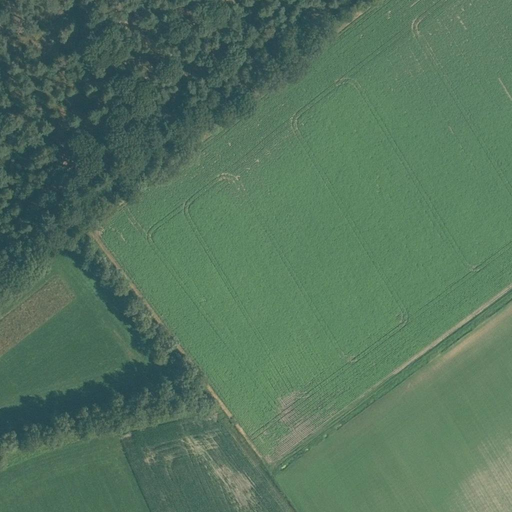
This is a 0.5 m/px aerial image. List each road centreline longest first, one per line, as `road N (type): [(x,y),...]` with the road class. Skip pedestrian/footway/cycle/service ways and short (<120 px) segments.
road 1 (track): [(347,0),(0,264)]
road 2 (track): [(348,427),(511,307)]
